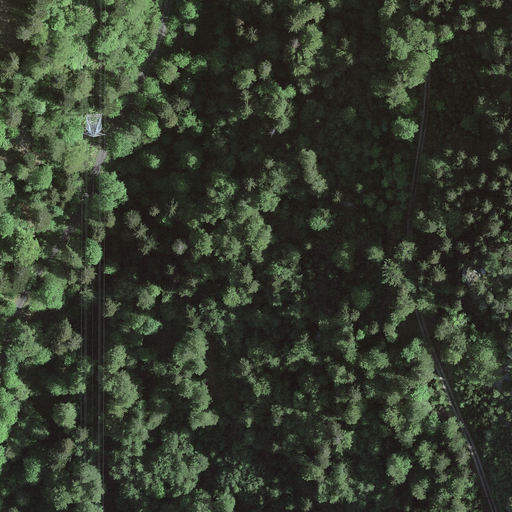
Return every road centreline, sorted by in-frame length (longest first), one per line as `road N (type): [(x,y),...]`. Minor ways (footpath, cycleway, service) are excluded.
road 1 (track): [(417,0),(428,47),(409,231),(413,283),(495,511)]
road 2 (track): [(0,384),(27,290),(84,206),(172,0)]
